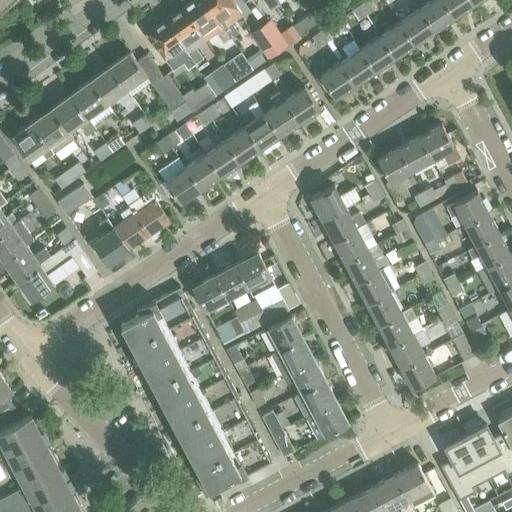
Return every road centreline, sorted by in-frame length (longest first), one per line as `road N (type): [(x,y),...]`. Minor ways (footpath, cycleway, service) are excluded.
road 1 (residential): [(32,351),(269,195)]
road 2 (residential): [(391,431),(269,195)]
road 3 (residential): [(269,195),(450,68)]
road 4 (residential): [(172,511),(32,351)]
road 5 (residential): [(239,511),(391,431)]
road 6 (tertiary): [(118,0),(0,84)]
road 7 (residential): [(391,431),(511,367)]
road 8 (residential): [(511,185),(450,68)]
